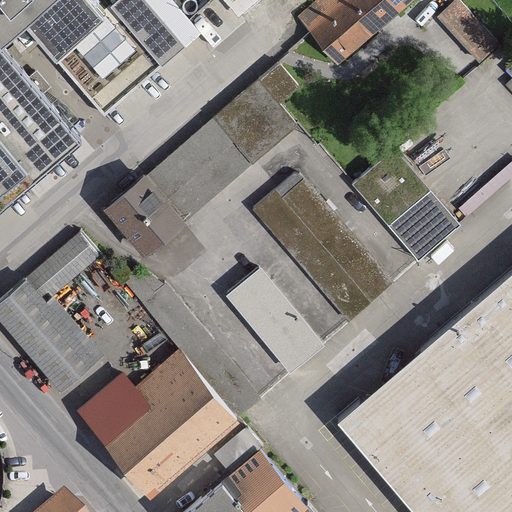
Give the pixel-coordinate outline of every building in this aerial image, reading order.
[(0,0),(9,0),(43,40),(89,2),(87,0),(0,0),(0,190),(73,128),(0,44),(0,0)] [(50,49),(99,106),(153,61),(101,0),(91,0),(89,2),(43,40),(50,49)] [(313,0),(297,13),(333,58),(404,0),(313,0)] [(271,62),(142,172),(180,217),(296,119),(279,100),(293,88),(271,62)] [(391,147),(353,180),(418,253),(455,220),(391,147)] [(291,168),(250,203),(345,315),(386,280),(291,168)] [(142,172),(104,205),(142,250),(180,217),(142,172)] [(23,273),(42,296),(96,251),(77,228),(23,273)] [(495,511),(511,498),(511,259),(330,416),(413,511),(495,511)] [(254,263),(223,288),(284,363),(315,337),(254,263)] [(0,291),(0,317),(62,390),(97,361),(42,296),(23,273),(0,291)] [(122,374),(79,411),(135,475),(151,493),(236,420),(175,351),(133,387),(122,374)] [(260,445),(218,480),(245,511),(291,511),(307,499),(260,445)] [(245,511),(218,480),(181,511),(245,511)] [(74,511),(62,497),(44,511),(74,511)] [(291,511),(317,511),(307,499),(291,511)]
